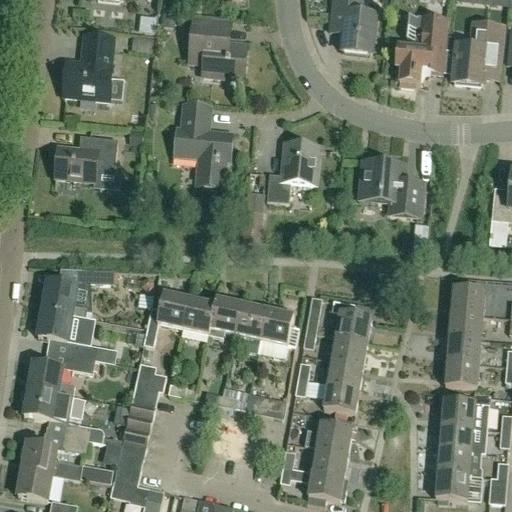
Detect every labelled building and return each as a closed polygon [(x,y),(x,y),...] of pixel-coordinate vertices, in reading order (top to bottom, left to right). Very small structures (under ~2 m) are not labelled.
[(93,0),(93,5),(123,8),(123,0),(93,0)] [(342,38),(340,57),(371,60),(375,20),(361,19),(363,4),(333,0),(330,26),(329,37),(342,38)] [(508,12),(509,0),(460,0),(460,7),(508,12)] [(139,40),(155,41),(157,23),(140,22),(139,40)] [(404,45),(413,46),(412,52),(398,51),(396,73),(395,87),(400,88),(399,92),(415,94),(415,89),(429,91),(430,76),(444,78),(446,56),(449,26),(415,22),(415,24),(406,23),(404,45)] [(188,69),(203,70),(202,82),(242,86),(246,50),(228,48),(230,29),(193,25),(188,69)] [(484,74),(497,75),(502,31),(473,28),(470,52),(456,50),(456,57),(453,79),(452,87),(482,91),(483,86),(484,74)] [(502,31),(497,75),(484,74),(483,86),(501,88),(506,37),(506,32),(502,31)] [(131,58),(153,60),(155,41),(139,40),(133,39),(131,58)] [(82,69),(67,67),(63,101),(107,106),(111,72),(109,72),(112,45),(85,42),(82,69)] [(446,56),(444,78),(453,79),(456,57),(446,56)] [(226,168),(229,168),(232,140),(208,138),(210,114),(182,112),(180,135),(176,135),(174,162),(198,164),(195,193),(223,195),(226,168)] [(130,150),(145,151),(146,138),(131,137),(130,150)] [(80,141),(78,155),(58,153),(55,183),(95,188),(97,173),(114,175),(118,146),(91,143),(80,141)] [(286,149),(283,182),(269,180),(267,200),(266,207),(289,209),(291,189),(314,191),(317,162),(318,152),(286,149)] [(358,206),(389,209),(388,222),(420,225),(423,196),(424,188),(404,186),(405,170),(362,166),(358,206)] [(114,175),(97,173),(95,188),(94,195),(119,198),(121,175),(114,175)] [(511,176),(509,195),(494,193),(491,226),(507,228),(511,228),(511,176)] [(241,248),(262,251),(266,207),(267,200),(246,198),(243,227),(241,248)] [(507,228),(491,226),(489,252),(506,253),(507,228)] [(425,261),(428,232),(415,231),(412,260),(425,261)] [(82,276),(82,289),(114,290),(114,277),(82,276)] [(87,313),(74,311),(78,293),(48,287),(43,316),(84,324),(86,324),(87,313)] [(451,319),(483,322),(486,298),(453,295),(451,319)] [(184,335),(190,304),(164,299),(160,316),(152,314),(144,351),(154,353),(159,330),(184,335)] [(209,341),(217,305),(202,302),(201,307),(190,304),(184,335),(209,341)] [(312,304),(306,338),(316,339),(322,305),(312,304)] [(236,341),(243,310),(217,305),(209,341),(223,344),(224,338),(236,341)] [(336,343),(368,349),(372,324),(357,322),(359,312),(334,307),(332,319),(340,320),(336,343)] [(259,358),(261,346),(268,316),(243,310),(236,341),(244,342),(242,355),(259,358)] [(299,334),(291,333),(295,318),(293,315),(283,312),(280,315),(279,318),(268,316),(261,346),(295,354),(299,334)] [(84,324),(43,316),(38,343),(68,348),(67,352),(72,353),(70,362),(95,366),(115,370),(117,357),(91,352),(96,326),(86,324),(84,324)] [(481,346),(483,322),(451,319),(449,343),(481,346)] [(313,355),(316,339),(306,338),(303,354),(313,355)] [(364,372),(368,349),(336,343),(332,367),(364,372)] [(479,370),(481,346),(449,343),(447,367),(479,370)] [(93,380),(95,366),(70,362),(68,376),(93,380)] [(360,396),(364,372),(332,367),(328,390),(360,396)] [(477,402),(479,370),(447,367),(445,399),(477,402)] [(75,390),(61,388),(63,375),(34,369),(29,395),(71,403),(71,402),(73,403),(75,390)] [(133,409),(156,414),(159,403),(158,403),(159,398),(163,399),(166,382),(155,379),(156,373),(140,369),(136,393),(133,409)] [(298,385),(308,387),(310,371),(301,370),(298,385)] [(305,403),(308,387),(298,385),(295,401),(305,403)] [(308,387),(305,403),(325,407),(328,390),(308,387)] [(354,428),(360,396),(328,390),(325,407),(322,422),(354,428)] [(172,391),(170,401),(185,404),(187,394),(172,391)] [(71,403),(29,395),(26,395),(22,397),(20,407),(23,410),(26,411),(24,422),(49,427),(48,431),(47,432),(46,439),(65,442),(89,446),(89,447),(103,450),(121,453),(123,446),(104,443),(105,440),(103,436),(67,430),(71,403)] [(220,412),(222,402),(207,399),(205,409),(220,412)] [(477,402),(445,399),(444,408),(476,411),(489,412),(490,403),(477,402)] [(222,402),(220,412),(236,416),(238,406),(222,402)] [(276,405),(275,413),(259,409),(260,405),(249,402),(246,417),(284,425),(287,407),(276,405)] [(442,432),(474,435),(476,411),(444,408),(442,432)] [(154,425),(156,414),(133,409),(130,420),(154,425)] [(489,412),(476,411),(474,435),(487,436),(489,412)] [(151,439),(154,425),(130,420),(127,433),(151,439)] [(317,454),(348,459),(354,428),(322,422),(319,439),(308,437),(306,452),(317,454)] [(501,437),(511,438),(511,432),(511,423),(502,423),(501,437)] [(474,435),(442,432),(440,456),(472,458),(474,435)] [(148,452),(151,439),(127,433),(124,446),(148,452)] [(474,435),(472,458),(486,459),(487,436),(474,435)] [(511,445),(511,438),(501,437),(499,456),(509,457),(511,445)] [(62,455),(76,458),(87,460),(89,447),(89,446),(65,442),(62,455)] [(148,452),(124,446),(124,447),(123,446),(121,453),(123,453),(122,459),(145,465),(148,452)] [(24,464),(22,475),(52,480),(81,486),(83,472),(74,470),(55,467),(57,454),(43,452),(27,449),(26,452),(22,451),(19,463),(24,464)] [(344,483),(348,459),(317,454),(313,478),(344,483)] [(472,458),(440,456),(437,480),(470,482),(472,458)] [(283,472),(292,474),(295,459),(286,457),(283,472)] [(472,458),(470,482),(482,484),(482,479),(480,477),(481,464),(485,464),(486,459),(472,458)] [(142,477),(145,465),(122,459),(119,472),(142,477)] [(114,476),(84,471),(81,484),(112,490),(114,476)] [(497,485),(507,486),(509,471),(498,471),(497,485)] [(139,492),(142,477),(119,472),(115,487),(129,490),(133,491),(139,492)] [(291,478),(292,474),(283,472),(280,492),(289,494),(290,487),(310,491),(312,481),(291,478)] [(47,507),(52,480),(22,475),(18,502),(47,507)] [(320,511),(339,511),(344,483),(313,478),(312,481),(310,491),(307,510),(320,511)] [(435,506),(467,509),(470,482),(437,480),(435,506)] [(470,482),(467,509),(481,510),(483,487),(482,487),(482,484),(470,482)] [(505,511),(507,486),(497,485),(491,484),(488,511),(495,511),(505,511)] [(139,493),(139,492),(133,491),(129,490),(115,487),(112,504),(131,508),(130,510),(141,511),(145,511),(147,505),(146,505),(149,496),(139,493)] [(146,505),(147,505),(162,509),(164,499),(149,496),(146,505)] [(198,511),(199,506),(185,502),(182,511),(198,511)]
